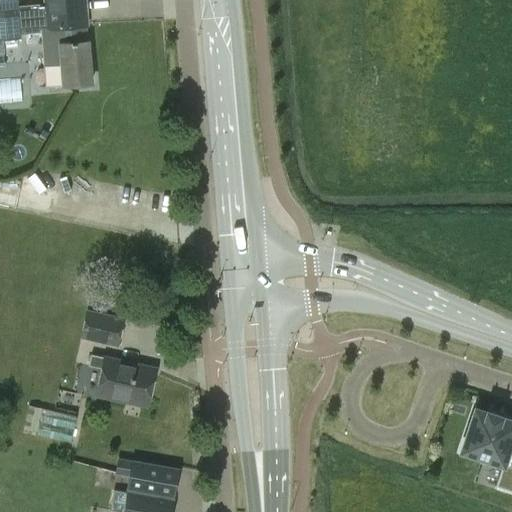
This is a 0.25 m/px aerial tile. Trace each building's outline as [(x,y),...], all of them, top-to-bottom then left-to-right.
[(86,25),(83,0),(45,0),(46,5),(16,7),(15,0),(0,0),(0,37),(18,36),(18,31),(43,29),(47,86),(90,83),(87,42),(83,42),(82,25),(86,25)] [(114,346),(119,321),(83,314),(78,339),(114,346)] [(100,370),(95,397),(146,407),(153,369),(88,356),(86,368),(100,370)] [(75,418),(28,407),(22,433),(69,444),(75,418)] [(502,416),(486,411),(486,412),(475,409),(462,450),(504,464),(497,486),(511,491),(511,421),(501,418),(502,416)] [(130,476),(127,488),(173,496),(178,471),(132,463),(118,461),(116,474),(130,476)] [(172,511),(174,501),(114,491),(110,511),(115,511),(172,511)]
